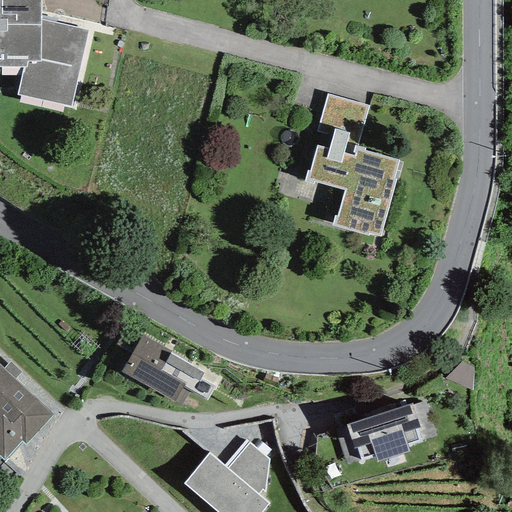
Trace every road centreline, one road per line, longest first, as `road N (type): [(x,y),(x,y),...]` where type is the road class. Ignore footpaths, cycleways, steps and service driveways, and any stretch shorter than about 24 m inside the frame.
road 1 (tertiary): [(483,109),(467,226),(442,301),(415,336),(369,355),(292,356),(233,343),(0,216)]
road 2 (residential): [(483,109),(138,20)]
road 3 (residential): [(14,511),(72,424),(173,511)]
